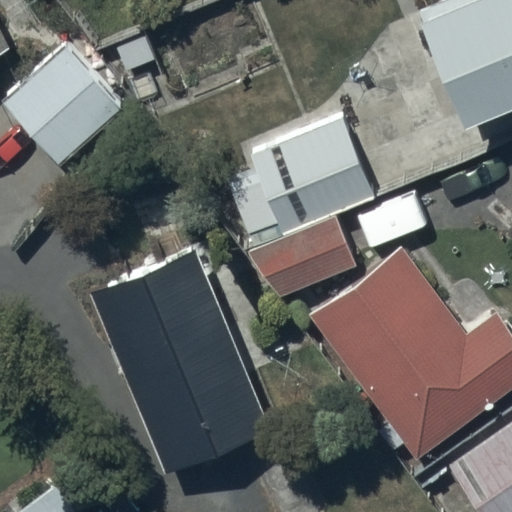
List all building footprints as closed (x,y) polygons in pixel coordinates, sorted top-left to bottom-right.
[(511,0),(424,0),(466,100),(511,81),(511,0)] [(0,38),(9,34),(0,14),(0,38)] [(68,32),(3,89),(60,153),(125,97),(68,32)] [(255,155),(226,167),(248,220),(235,226),(241,242),(247,239),(281,282),(357,251),(336,199),(375,184),(342,103),(249,140),(255,155)] [(196,230),(89,276),(166,457),(273,411),(196,230)] [(403,232),(309,302),(417,445),(511,374),(511,316),(497,297),(468,319),(403,232)] [(511,511),(511,409),(449,452),(489,511),(511,511)] [(77,511),(45,472),(0,507),(0,511),(139,511),(132,502),(118,511),(77,511)]
